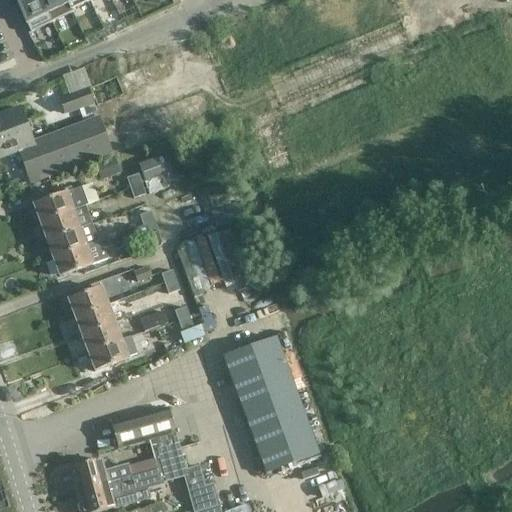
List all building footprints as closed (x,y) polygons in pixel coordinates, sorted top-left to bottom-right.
[(40,0),(14,0),(31,33),(52,23),(40,0)] [(66,0),(40,0),(52,23),(74,13),(72,10),(66,0)] [(89,0),(66,0),(72,10),(90,2),(89,0)] [(64,74),(70,94),(92,87),(86,67),(64,74)] [(61,101),(67,114),(94,105),(89,91),(61,101)] [(35,146),(19,151),(31,184),(110,155),(111,157),(213,119),(204,93),(103,130),(99,119),(33,142),(35,146)] [(35,146),(33,142),(21,109),(0,116),(0,158),(19,151),(35,146)] [(165,154),(138,164),(145,183),(172,173),(165,154)] [(114,158),(95,166),(101,182),(121,174),(114,158)] [(142,186),(139,176),(126,180),(130,190),(142,186)] [(39,223),(84,207),(97,202),(90,184),(33,205),(39,223)] [(224,187),(207,193),(212,209),(230,203),(224,187)] [(84,207),(39,223),(46,241),(90,225),(84,207)] [(140,216),(147,237),(158,232),(151,212),(140,216)] [(46,241),(52,259),(97,243),(90,225),(46,241)] [(103,261),(97,243),(52,259),(59,277),(103,261)] [(148,267),(133,273),(137,283),(152,278),(148,267)] [(176,281),(173,271),(161,276),(164,285),(176,281)] [(180,291),(176,281),(164,285),(168,295),(180,291)] [(67,299),(74,317),(107,305),(100,287),(67,299)] [(155,290),(141,296),(144,304),(159,298),(155,290)] [(107,305),(74,317),(81,335),(113,323),(125,319),(118,301),(107,305)] [(190,318),(186,308),(175,312),(179,322),(190,318)] [(163,312),(141,319),(146,332),(167,325),(163,312)] [(193,327),(190,318),(179,322),(182,331),(193,327)] [(87,353),(120,341),(113,323),(81,335),(87,353)] [(203,325),(180,333),(184,345),(207,336),(203,325)] [(131,337),(120,341),(87,353),(94,371),(138,355),(131,337)] [(319,456),(275,339),(223,359),(266,475),(319,456)] [(152,414),(112,425),(119,450),(150,441),(155,460),(158,471),(162,483),(184,476),(189,475),(188,471),(185,461),(182,462),(167,410),(152,414)] [(71,473),(70,476),(71,481),(74,482),(76,493),(158,471),(155,460),(128,468),(127,466),(104,473),(101,461),(70,469),(71,473)] [(189,475),(184,476),(189,494),(207,489),(206,488),(204,489),(198,468),(188,471),(189,475)] [(158,471),(76,493),(80,504),(79,507),(80,511),(79,511),(103,511),(132,504),(129,494),(162,485),(162,483),(158,471)] [(214,492),(191,499),(194,511),(195,511),(218,505),(214,492)]
